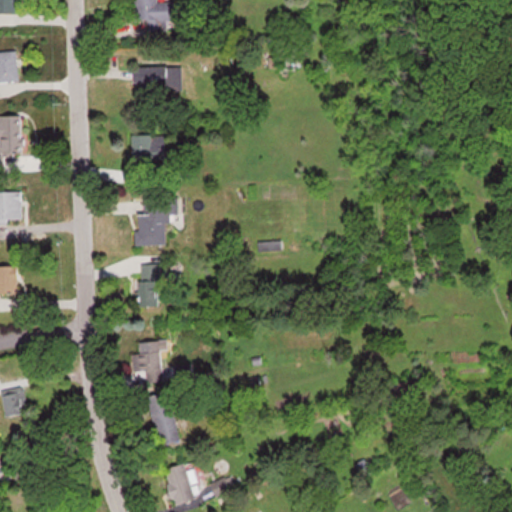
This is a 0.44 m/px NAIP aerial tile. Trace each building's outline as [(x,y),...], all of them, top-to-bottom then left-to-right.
[(178,30),(177,0),(142,0),(143,30),(178,30)] [(0,81),(20,82),(20,52),(0,51),(0,81)] [(141,102),(172,101),(172,67),(140,68),(141,102)] [(0,157),(27,154),(23,126),(0,129),(0,134),(1,140),(0,140),(0,157)] [(133,135),(133,166),(168,166),(168,135),(133,135)] [(0,222),(25,222),(25,191),(0,190),(0,222)] [(139,213),(138,245),(173,245),(174,215),(180,215),(180,199),(145,198),(145,213),(139,213)] [(0,294),(22,294),(22,266),(0,265),(0,294)] [(136,354),(137,380),(173,379),(171,340),(140,341),(141,354),(136,354)] [(10,418),(33,412),(27,389),(4,395),(10,418)] [(159,409),(162,432),(176,430),(174,408),(159,409)] [(46,461),(25,462),(26,478),(47,476),(46,461)] [(175,486),(190,486),(190,466),(175,466),(175,486)]
